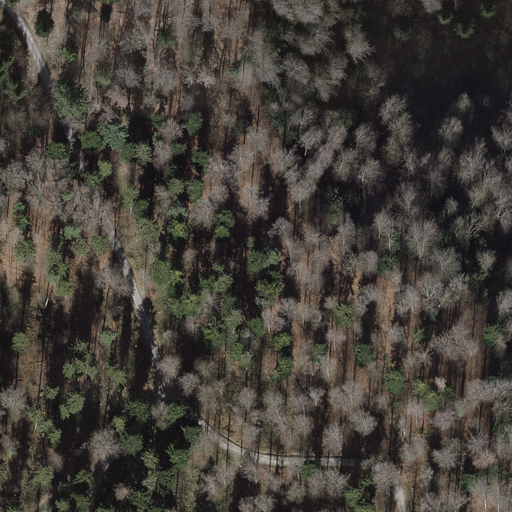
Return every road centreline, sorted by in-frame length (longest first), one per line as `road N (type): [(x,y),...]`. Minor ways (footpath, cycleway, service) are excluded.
road 1 (track): [(171,389),(49,84),(5,0)]
road 2 (track): [(171,389),(198,421),(244,453),(348,461),(382,472),(404,511)]
road 3 (track): [(429,117),(408,81),(382,0)]
